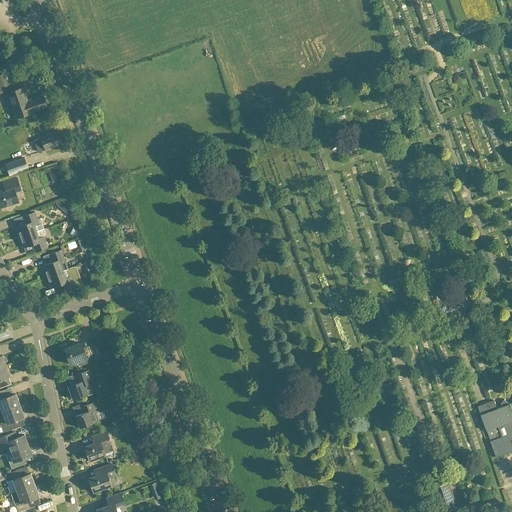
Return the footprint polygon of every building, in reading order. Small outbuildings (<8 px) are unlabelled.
[(42,96),(26,101),(22,88),(6,93),(16,119),(46,108),(42,96)] [(56,132),(34,140),(38,153),(60,145),(56,132)] [(24,158),(5,165),(8,176),(27,169),(24,158)] [(56,166),(47,169),(49,177),(59,174),(56,166)] [(5,189),(0,190),(0,207),(17,203),(14,192),(20,191),(16,179),(3,183),(5,189)] [(39,218),(36,219),(34,212),(22,216),(25,224),(14,227),(18,238),(43,229),(39,218)] [(72,228),(69,234),(76,238),(80,232),(72,228)] [(43,229),(18,238),(22,248),(32,245),(35,252),(47,248),(42,236),(44,236),(45,234),(43,229)] [(67,269),(60,250),(48,254),(51,262),(41,265),(45,277),(56,273),(67,269)] [(56,273),(45,277),(49,288),(59,285),(62,292),(83,285),(76,266),(67,269),(56,273)] [(85,358),(93,355),(95,362),(103,359),(97,341),(89,344),(90,346),(82,349),(80,343),(63,349),(69,365),(76,362),(77,365),(79,366),(86,364),(87,362),(85,358)] [(107,361),(115,358),(113,351),(105,354),(107,361)] [(115,358),(107,361),(110,369),(118,367),(115,358)] [(5,366),(0,368),(0,380),(9,377),(5,366)] [(88,370),(85,371),(72,376),(75,384),(67,387),(72,399),(86,394),(86,396),(96,393),(88,370)] [(0,408),(1,412),(19,406),(14,394),(4,398),(1,391),(0,391),(0,408)] [(110,398),(104,400),(106,408),(113,406),(110,398)] [(477,407),(496,458),(511,451),(511,403),(509,405),(504,400),(500,404),(502,407),(497,409),(493,401),(481,405),(477,407)] [(107,417),(105,411),(99,413),(98,413),(95,411),(92,412),(92,410),(95,409),(93,403),(80,407),(82,413),(75,416),(79,428),(98,421),(97,421),(107,417)] [(1,412),(2,413),(0,413),(0,426),(3,433),(15,429),(12,421),(23,418),(19,406),(1,412)] [(130,423),(133,429),(138,427),(136,421),(130,423)] [(111,437),(118,435),(115,427),(108,430),(111,437)] [(93,444),(83,448),(88,461),(104,455),(101,449),(110,445),(105,432),(90,438),(93,444)] [(23,435),(13,439),(11,433),(0,437),(0,448),(6,447),(8,452),(27,445),(23,435)] [(27,445),(8,452),(10,459),(7,460),(10,470),(23,465),(21,459),(30,455),(27,445)] [(148,456),(146,450),(139,453),(141,458),(148,456)] [(87,479),(92,492),(110,486),(107,478),(115,475),(111,464),(97,469),(99,475),(87,479)] [(3,476),(0,477),(0,481),(5,480),(10,494),(34,486),(29,474),(18,478),(15,471),(3,476)] [(148,486),(154,501),(160,498),(155,483),(148,486)] [(443,511),(456,508),(447,483),(433,488),(441,511),(443,511)] [(38,497),(34,486),(10,494),(13,501),(16,511),(19,511),(23,511),(29,508),(27,501),(38,497)] [(108,505),(101,508),(101,507),(94,510),(94,511),(115,511),(114,506),(123,503),(119,493),(105,498),(108,505)]
